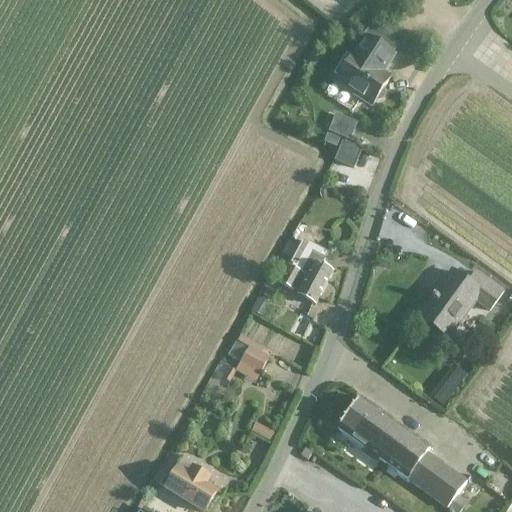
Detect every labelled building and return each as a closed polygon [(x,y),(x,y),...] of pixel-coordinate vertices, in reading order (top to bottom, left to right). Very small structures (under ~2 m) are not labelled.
[(383,89),(389,79),(380,73),(392,54),(368,38),(355,57),(352,55),(335,82),(372,106),(375,102),(380,100),(384,95),(383,89)] [(328,132),(349,141),(357,123),(335,114),(328,132)] [(323,143),(336,148),(339,140),(327,135),(323,143)] [(341,143),(334,161),(353,169),(360,150),(341,143)] [(293,255),(300,240),(290,235),(283,250),(293,255)] [(326,254),(302,241),(290,264),(293,265),(291,268),(288,266),(278,284),(292,291),(293,290),(298,293),(296,296),(314,306),(332,273),(319,266),(326,254)] [(418,317),(446,338),(473,301),(488,311),(502,292),(474,272),(466,283),(453,273),(435,297),(434,296),(418,317)] [(227,356),(240,363),(235,372),(255,383),(269,358),(249,347),(248,349),(236,341),(227,356)] [(445,405),(466,374),(452,364),(430,395),(445,405)] [(407,482),(447,510),(449,511),(461,511),(467,504),(457,496),(467,482),(428,454),(430,450),(359,398),(335,430),(363,450),(360,455),(375,466),(378,462),(407,483),(407,482)] [(152,482),(158,485),(201,511),(203,511),(216,492),(205,485),(209,479),(192,468),(188,475),(177,468),(170,480),(158,472),(152,482)]
